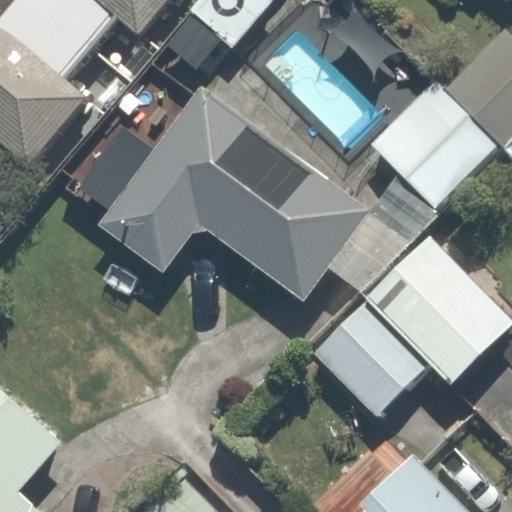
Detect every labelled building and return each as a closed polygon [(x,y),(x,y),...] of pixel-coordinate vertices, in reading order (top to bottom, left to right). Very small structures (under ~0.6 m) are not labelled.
[(0,0),(0,145),(26,167),(81,103),(51,77),(110,7),(146,38),(178,0),(0,0)] [(511,31),(500,17),(386,119),(262,9),(270,0),(185,0),(182,3),(193,13),(55,178),(99,209),(89,224),(154,270),(191,217),(300,294),(390,167),(426,207),(511,129),(511,31)] [(302,333),(371,415),(425,368),(439,384),(511,322),(511,308),(437,219),(302,333)] [(0,511),(27,511),(17,501),(68,451),(0,381),(0,511)] [(471,511),(398,447),(340,511),(471,511)] [(225,511),(191,472),(146,511),(225,511)]
